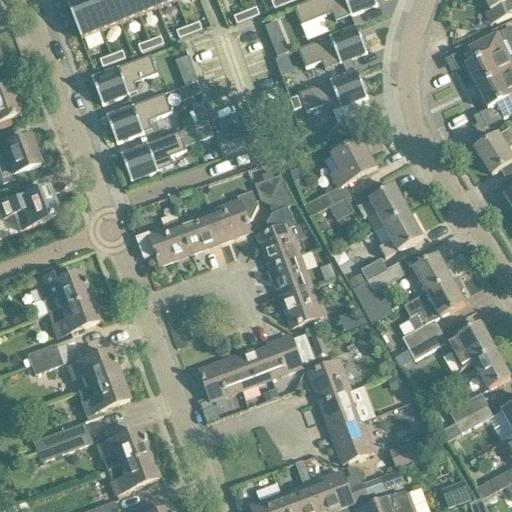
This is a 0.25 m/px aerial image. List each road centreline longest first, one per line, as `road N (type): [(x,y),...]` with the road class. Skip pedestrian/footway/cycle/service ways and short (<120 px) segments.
road 1 (residential): [(102,209),(410,109)]
road 2 (residential): [(102,209),(20,0)]
road 3 (residential): [(511,284),(421,140),(410,109)]
road 4 (residential): [(256,341),(233,276),(142,307)]
road 5 (residential): [(194,441),(142,307)]
road 6 (residential): [(297,460),(278,411),(194,441)]
